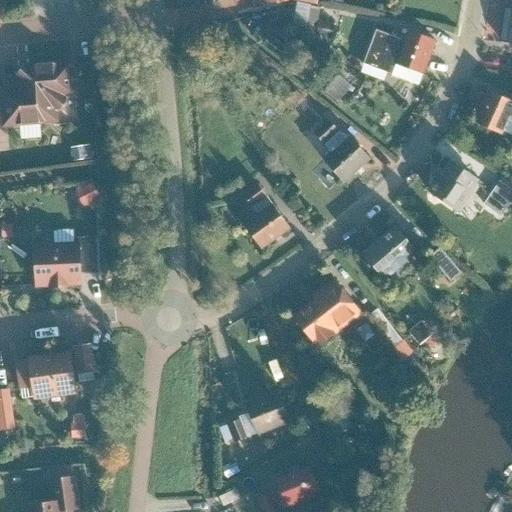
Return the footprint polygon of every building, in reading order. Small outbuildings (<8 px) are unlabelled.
[(296,27),(310,31),(317,4),(303,1),(296,27)] [(511,6),(505,5),(500,39),(511,41),(511,6)] [(439,43),(405,32),(402,40),(377,32),(365,66),(391,75),(394,65),(428,76),(439,43)] [(18,89),(0,90),(0,94),(3,128),(59,123),(59,112),(68,101),(80,100),(76,58),(27,62),(17,74),(18,89)] [(511,118),(511,100),(488,92),(476,124),(506,135),(511,118)] [(331,153),(322,162),(346,186),(371,161),(336,125),(319,142),(331,153)] [(479,180),(448,160),(429,190),(460,210),(479,180)] [(87,204),(105,199),(100,182),(82,187),(87,204)] [(257,216),(244,225),(262,251),(292,231),(264,190),(247,202),(257,216)] [(420,256),(396,226),(363,252),(387,282),(420,256)] [(79,243),(34,244),(35,286),(81,285),(79,243)] [(434,257),(458,280),(468,270),(444,247),(434,257)] [(363,317),(338,282),(293,314),(318,349),(363,317)] [(413,329),(424,343),(437,333),(426,319),(413,329)] [(72,353),(29,358),(34,400),(77,394),(72,353)] [(281,395),(247,408),(258,438),(292,425),(281,395)] [(77,437),(91,437),(90,414),(77,414),(77,437)] [(248,417),(231,423),(238,442),(255,436),(248,417)] [(311,466),(277,479),(290,511),(324,498),(311,466)] [(65,511),(64,501),(24,506),(25,511),(65,511)]
